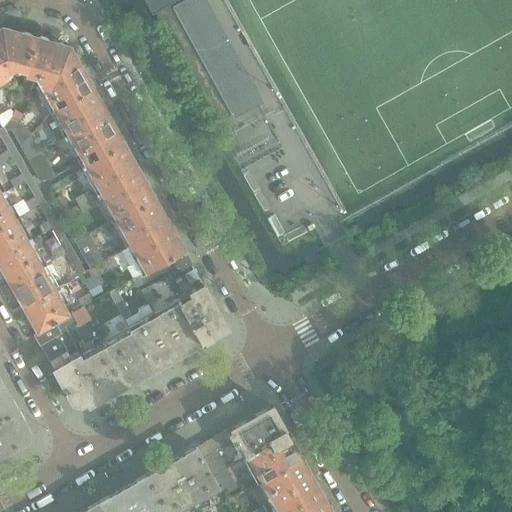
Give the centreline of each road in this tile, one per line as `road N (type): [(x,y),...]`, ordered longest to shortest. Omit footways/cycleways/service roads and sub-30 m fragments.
road 1 (residential): [(270,353),(76,11),(56,0)]
road 2 (unclassified): [(270,353),(511,216)]
road 3 (unclassified): [(75,462),(270,353)]
road 4 (residential): [(360,511),(270,353)]
road 5 (residential): [(0,328),(75,462)]
